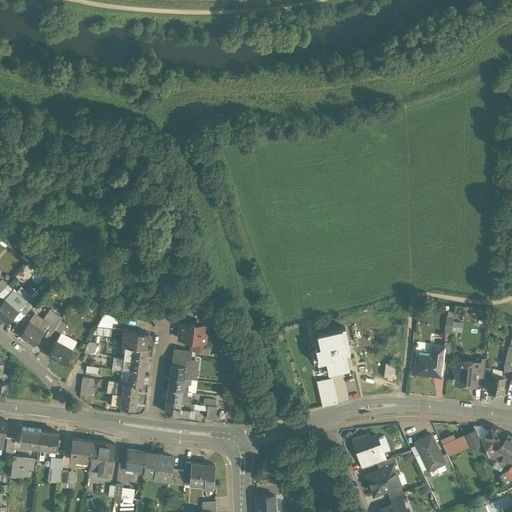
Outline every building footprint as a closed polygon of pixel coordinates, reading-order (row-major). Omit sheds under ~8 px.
[(30,296),(19,309),(25,314),(36,300),(30,296)] [(4,299),(0,303),(0,316),(7,323),(18,311),(4,299)] [(55,329),(62,318),(50,309),(42,320),(49,324),(48,325),(55,329)] [(118,315),(104,313),(100,320),(112,322),(117,323),(118,315)] [(34,314),(29,321),(43,332),(48,325),(49,324),(42,320),(34,314)] [(453,318),(447,317),(445,331),(451,332),(453,318)] [(68,322),(62,318),(55,329),(61,333),(68,322)] [(43,332),(29,321),(19,334),(34,345),(43,332)] [(194,322),(190,321),(189,323),(181,322),(179,338),(192,340),(204,341),(205,334),(201,331),(202,325),(195,324),(194,322)] [(345,327),(316,334),(319,345),(313,346),(318,363),(325,362),(328,373),(349,368),(345,352),(350,351),(345,327)] [(148,332),(127,329),(125,345),(133,346),(146,348),(148,332)] [(204,341),(192,340),(191,350),(206,354),(208,341),(204,341)] [(57,341),(49,356),(64,364),(72,350),(57,341)] [(96,342),(89,341),(84,350),(90,353),(96,342)] [(443,346),(432,345),(431,356),(417,355),(414,373),(431,375),(431,373),(440,374),(443,355),(444,346),(443,346)] [(146,348),(133,346),(131,359),(145,360),(146,348)] [(509,346),(502,372),(493,370),(492,374),(505,377),(511,378),(511,372),(511,346),(510,346),(509,346)] [(191,351),(174,349),(172,357),(190,359),(191,351)] [(123,358),(114,356),(112,368),(122,370),(123,358)] [(190,359),(172,357),(171,364),(185,365),(183,377),(193,379),(195,359),(190,359)] [(131,359),(123,358),(122,370),(130,371),(131,359)] [(486,359),(477,358),(477,362),(475,375),(476,375),(484,376),(486,359)] [(145,360),(131,359),(130,371),(143,372),(145,360)] [(466,364),(458,364),(453,368),(457,373),(456,382),(465,384),(465,382),(475,384),(476,375),(475,375),(477,362),(466,361),(466,364)] [(396,375),(396,363),(386,363),(386,375),(396,375)] [(185,365),(171,364),(170,376),(183,378),(183,377),(185,365)] [(98,367),(86,365),(86,372),(97,373),(98,367)] [(143,372),(130,371),(128,382),(138,384),(142,384),(143,372)] [(492,374),(491,374),(487,390),(501,394),(505,377),(492,374)] [(183,378),(170,376),(168,388),(182,389),(183,378)] [(94,378),(82,377),(81,388),(93,390),(94,378)] [(331,378),(317,381),(323,406),(337,402),(331,378)] [(128,382),(116,381),(115,393),(123,394),(136,396),(138,384),(128,382)] [(182,389),(168,388),(167,400),(180,401),(182,389)] [(136,396),(123,394),(115,393),(113,393),(111,405),(134,408),(136,396)] [(202,408),(208,409),(208,417),(216,417),(218,398),(203,397),(202,408)] [(180,401),(167,400),(165,412),(179,414),(180,406),(180,401)] [(194,403),(180,401),(180,406),(190,408),(189,415),(192,415),(194,403)] [(190,408),(180,406),(179,414),(189,415),(190,408)] [(497,426),(494,425),(492,425),(481,441),(489,456),(496,448),(508,433),(497,426)] [(41,429),(22,427),(20,443),(39,446),(41,429)] [(59,432),(41,429),(39,446),(56,448),(59,432)] [(475,430),(464,435),(471,448),(481,443),(475,430)] [(376,435),(368,438),(367,433),(352,439),(362,467),(376,462),(385,459),(376,435)] [(511,435),(508,433),(496,448),(498,449),(505,453),(511,456),(511,435)] [(441,455),(431,434),(415,441),(428,470),(444,462),(441,455)] [(15,437),(7,436),(5,451),(13,452),(15,437)] [(93,440),(72,437),(69,459),(90,461),(93,440)] [(115,443),(93,440),(90,461),(90,465),(111,469),(115,443)] [(146,451),(127,449),(124,467),(134,468),(133,472),(143,473),(143,470),(146,451)] [(166,454),(146,451),(143,470),(154,472),(153,477),(170,479),(172,468),(173,457),(166,456),(166,454)] [(447,453),(441,455),(444,462),(448,472),(454,469),(447,453)] [(509,467),(511,463),(511,456),(505,453),(499,463),(503,467),(504,464),(509,467)] [(35,459),(14,456),(11,475),(33,478),(35,459)] [(385,459),(376,462),(379,469),(392,464),(393,465),(397,464),(394,456),(385,459)] [(202,463),(191,462),(190,479),(191,479),(190,482),(204,484),(204,486),(213,487),(215,464),(208,464),(208,465),(202,464),(202,463)] [(379,469),(366,474),(374,495),(387,490),(400,485),(393,465),(392,464),(379,469)] [(276,465),(260,468),(261,475),(277,471),(276,465)] [(185,470),(172,468),(170,479),(169,482),(184,484),(184,483),(185,470)] [(69,471),(62,470),(60,482),(68,483),(69,471)] [(501,475),(499,476),(503,482),(510,476),(505,471),(501,475)] [(122,485),(116,484),(115,486),(114,496),(121,497),(122,485)] [(400,485),(387,490),(390,497),(403,492),(400,485)] [(403,492),(390,497),(392,504),(392,505),(403,501),(406,500),(403,492)] [(275,511),(274,495),(257,496),(257,511),(275,511)] [(216,511),(216,500),(203,501),(202,511),(216,511)] [(406,511),(403,501),(392,505),(392,504),(380,508),(381,511),(406,511)]
